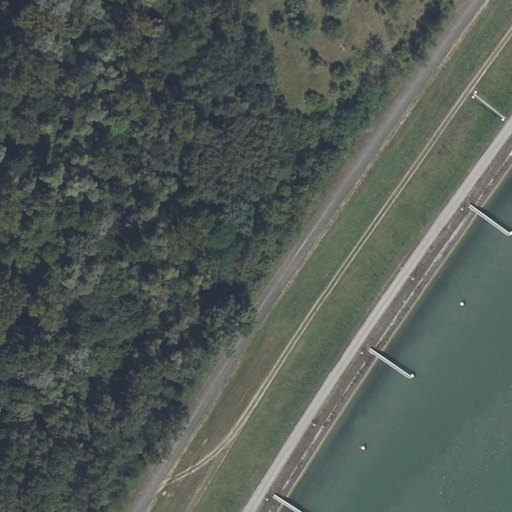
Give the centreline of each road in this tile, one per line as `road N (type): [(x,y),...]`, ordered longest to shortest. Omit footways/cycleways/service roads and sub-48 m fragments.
road 1 (track): [(191,511),(337,271),(511,32)]
road 2 (track): [(511,122),(364,333),(253,511)]
road 3 (track): [(0,136),(64,0)]
